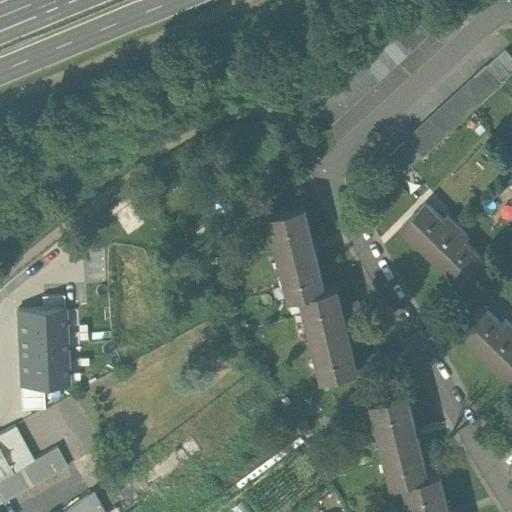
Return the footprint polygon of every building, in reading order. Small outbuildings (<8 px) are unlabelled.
[(414,15),(317,105),(333,122),(430,32),(414,15)] [(511,57),(504,49),(487,65),(502,81),(511,72),(511,57)] [(486,65),(405,140),(420,156),(420,157),(502,82),(486,65)] [(405,140),(379,164),(394,181),(420,156),(405,140)] [(430,252),(458,224),(447,214),(443,218),(426,201),(402,224),(430,252)] [(291,294),(325,286),(304,205),(306,204),(306,203),(269,212),(269,213),(271,213),(291,294)] [(458,224),(430,252),(458,280),(482,256),(464,238),(468,234),(458,224)] [(303,293),(336,284),(338,284),(338,282),(325,286),(291,294),(289,295),(289,296),(303,293)] [(336,284),(303,293),(324,375),(321,375),(322,377),(359,367),(358,366),(357,367),(336,284)] [(487,357),(511,332),(511,325),(505,319),(501,323),(484,306),(460,329),(487,357)] [(19,335),(66,333),(65,307),(18,309),(19,335)] [(511,332),(487,357),(511,381),(511,332)] [(19,335),(20,361),(67,359),(66,333),(19,335)] [(67,359),(20,361),(21,386),(68,384),(67,359)] [(393,482),(426,474),(406,391),(408,391),(408,390),(370,399),(370,400),(372,400),(393,482)] [(58,448),(13,472),(23,491),(68,467),(58,448)] [(0,479),(13,472),(0,449),(0,479)] [(405,481),(438,472),(440,472),(439,471),(426,474),(393,482),(391,483),(391,484),(405,481)] [(13,472),(0,479),(0,502),(0,503),(23,491),(13,472)] [(447,511),(438,472),(405,481),(412,511),(447,511)] [(118,511),(115,507),(108,511),(104,511),(93,491),(67,510),(67,511),(118,511)]
